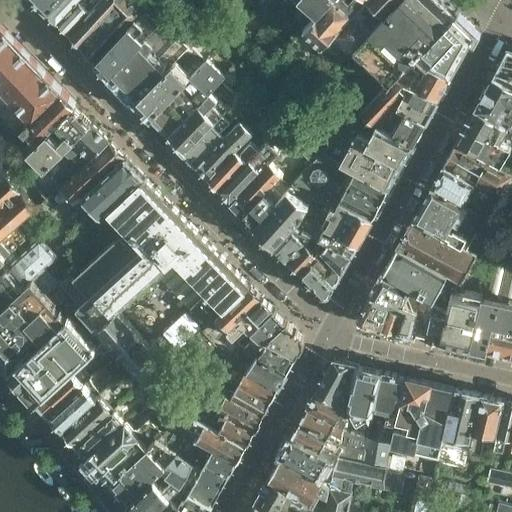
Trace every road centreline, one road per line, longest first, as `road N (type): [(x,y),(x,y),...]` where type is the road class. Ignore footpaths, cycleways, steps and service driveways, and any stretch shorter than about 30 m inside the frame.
road 1 (residential): [(8,0),(328,328)]
road 2 (residential): [(328,328),(496,26)]
road 3 (residential): [(511,377),(328,328)]
road 4 (residential): [(108,511),(0,392)]
